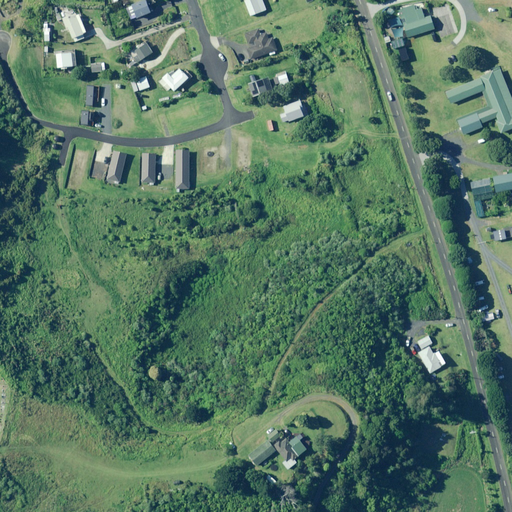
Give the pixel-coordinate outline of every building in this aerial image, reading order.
[(15,0),(0,0),(0,11),(6,22),(13,19),(10,13),(17,10),(14,5),(18,3),(15,0)] [(146,0),(142,0),(132,4),(137,18),(152,12),(146,0)] [(246,0),(244,1),(249,16),(266,10),(262,0),(246,0)] [(415,11),(414,5),(398,10),(407,37),(435,28),(431,16),(424,18),(421,9),(415,11)] [(81,13),(70,18),(69,15),(63,18),(67,28),(68,27),(73,39),(74,38),(76,42),(85,38),(84,34),(84,33),(87,32),(81,18),(83,18),(81,13)] [(244,34),(247,44),(248,44),(250,47),(249,48),(247,49),(250,59),(276,50),(270,31),(260,35),(258,29),(244,34)] [(135,50),(138,54),(134,57),(137,63),(154,52),(147,43),(135,50)] [(76,49),(54,51),(54,54),(56,54),(58,67),(62,67),(62,69),(67,68),(67,67),(77,66),(76,49)] [(101,62),(91,64),(92,72),(102,71),(102,70),(106,70),(105,62),(102,63),(101,62)] [(482,123),(497,117),(498,120),(496,121),(501,133),(511,128),(511,98),(500,69),(476,79),(477,80),(446,92),(451,104),(486,90),(491,103),(487,105),(489,109),(458,121),(463,135),(483,127),(482,123)] [(171,72),(160,81),(170,94),(190,77),(181,70),(174,75),(171,72)] [(248,77),(250,83),(248,84),(253,97),(271,90),(266,77),(256,81),(254,74),(248,77)] [(137,79),(140,90),(151,87),(147,76),(137,79)] [(304,116),(299,101),(283,107),(285,113),(280,114),(283,123),(304,116)] [(175,189),(177,189),(177,191),(180,191),(180,189),(189,189),(189,150),(175,150),(175,189)] [(109,168),(108,176),(107,180),(112,181),(112,182),(118,184),(119,182),(125,154),(113,151),(109,168)] [(141,182),(149,183),(149,185),(154,185),(154,183),(155,154),(142,154),(141,182)] [(496,192),(511,189),(511,173),(493,177),(468,182),(476,218),(484,217),(481,200),(497,197),(496,192)] [(432,343),(428,336),(417,341),(421,349),(432,343)] [(434,354),(429,347),(418,353),(430,373),(446,364),(439,351),(434,354)] [(280,435),(276,430),(268,437),(272,442),(280,435)] [(295,460),(307,450),(297,437),(289,444),(286,440),(276,447),(286,460),(283,463),(288,469),(297,462),(295,460)] [(276,451),(268,441),(249,456),(256,465),(276,451)] [(277,481),(269,475),(266,478),(274,485),(277,481)]
